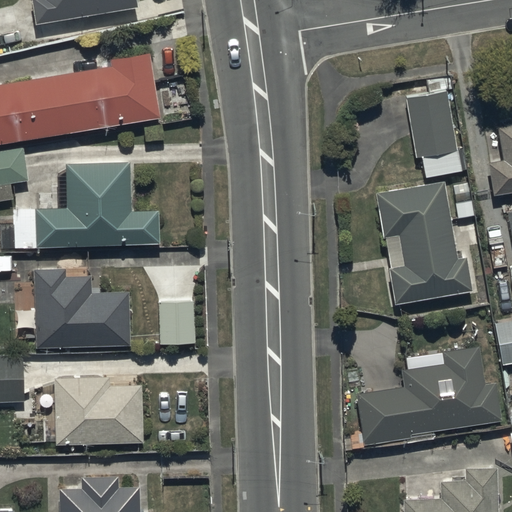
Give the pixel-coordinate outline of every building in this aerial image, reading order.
[(116,0),(30,0),(33,13),(116,0)] [(0,131),(155,105),(144,44),(107,50),(108,55),(0,73),(0,131)] [(459,161),(444,82),(401,90),(412,149),(420,148),(424,168),(459,161)] [(511,124),(496,127),(501,157),(486,160),(492,195),(511,192),(511,199),(511,124)] [(20,143),(0,145),(0,192),(10,192),(8,176),(24,174),(20,143)] [(127,152),(61,155),(63,199),(34,200),(35,238),(155,234),(154,199),(129,200),(127,152)] [(457,251),(441,171),(372,184),(380,227),(383,226),(389,256),(385,257),(392,293),(469,279),(463,250),(457,251)] [(62,260),(31,261),(32,339),(127,337),(126,283),(89,284),(89,267),(63,268),(62,260)] [(190,292),(155,294),(156,335),(192,333),(190,292)] [(511,314),(492,318),(499,359),(511,356),(511,314)] [(359,433),(499,412),(494,374),(482,376),(477,338),(441,343),(444,356),(400,362),(402,379),(352,386),(359,433)] [(0,394),(21,395),(21,348),(0,348),(0,394)] [(108,367),(53,367),(52,412),(41,412),(40,433),(53,433),(53,434),(137,435),(138,375),(108,375),(108,367)] [(401,511),(494,511),(493,462),(462,463),(463,473),(438,474),(438,490),(401,491),(401,511)] [(81,479),(57,479),(56,511),(152,511),(152,505),(138,505),(138,478),(116,478),(116,467),(81,467),(81,479)] [(9,511),(9,501),(0,501),(0,511),(9,511)]
